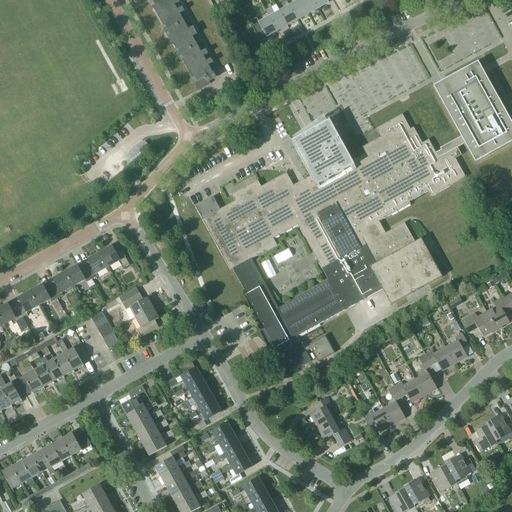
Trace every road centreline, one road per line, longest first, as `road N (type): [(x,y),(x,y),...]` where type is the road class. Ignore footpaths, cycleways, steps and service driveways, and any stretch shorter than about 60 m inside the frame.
road 1 (residential): [(187,138),(460,0)]
road 2 (residential): [(348,488),(277,446),(249,416),(202,335)]
road 3 (residential): [(348,488),(422,437),(511,351)]
road 4 (residential): [(202,335),(126,212)]
road 5 (residential): [(0,281),(126,212)]
road 6 (residential): [(180,124),(111,0)]
road 7 (residential): [(156,511),(94,399)]
road 8 (residential): [(94,399),(202,335)]
